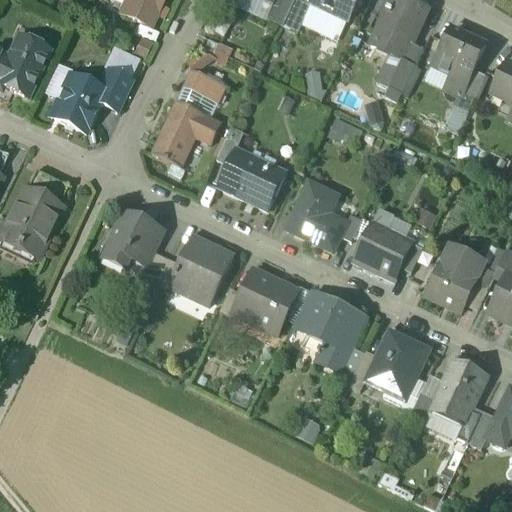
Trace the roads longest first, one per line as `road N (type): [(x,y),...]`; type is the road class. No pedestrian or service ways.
road 1 (residential): [(112,179),(511,364)]
road 2 (residential): [(112,179),(201,0)]
road 3 (residential): [(0,122),(112,179)]
